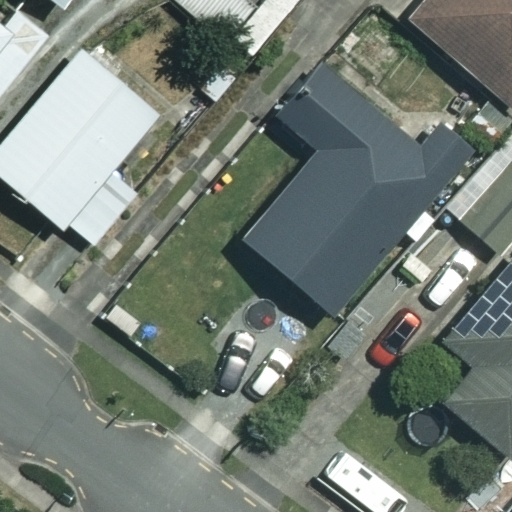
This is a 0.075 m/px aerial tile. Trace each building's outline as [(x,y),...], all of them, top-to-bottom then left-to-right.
[(286,0),(167,0),(242,57),(286,0)] [(511,105),(511,0),(418,0),(399,25),(508,111),(511,105)] [(6,6),(0,13),(0,79),(38,32),(6,6)] [(58,222),(83,243),(126,194),(98,170),(148,111),(72,47),(0,132),(0,187),(51,230),(58,222)] [(408,143),(301,63),(260,119),(304,151),(234,247),(328,316),(458,140),(427,117),(408,143)] [(511,151),(455,218),(491,249),(511,224),(511,151)] [(511,443),(511,252),(510,250),(431,339),(457,361),(427,394),(499,458),(511,443)]
